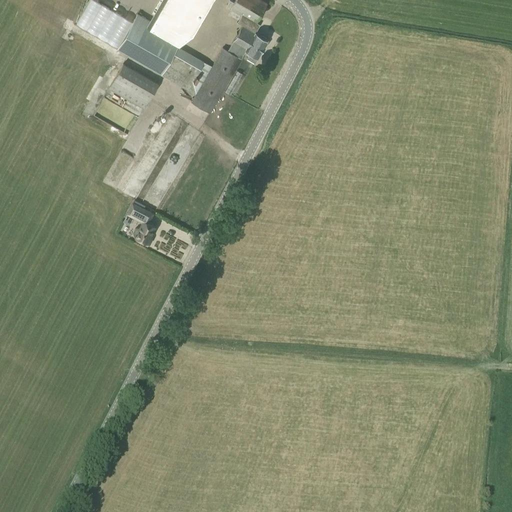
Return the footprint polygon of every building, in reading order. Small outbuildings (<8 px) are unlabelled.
[(163,0),(148,26),(177,43),(192,34),(211,0),(163,0)] [(222,47),(210,68),(195,95),(191,102),(210,113),(241,59),(240,59),(245,50),(249,52),(246,58),(255,63),(258,57),(268,40),(256,33),(260,24),(256,23),(267,4),(260,0),(234,0),(233,2),(230,0),(229,0),(225,6),(230,9),(241,15),(236,23),(241,26),(227,51),(222,47)] [(142,32),(145,27),(133,19),(115,49),(127,56),(141,31),(142,32)] [(141,31),(127,56),(159,74),(176,44),(145,27),(142,32),(141,31)] [(210,68),(175,48),(160,75),(195,95),(210,68)] [(158,83),(153,80),(123,63),(108,89),(143,109),(158,83)] [(143,223),(139,230),(138,229),(134,230),(132,233),(133,237),(135,238),(148,246),(151,240),(149,239),(155,227),(148,223),(152,215),(133,205),(128,213),(142,221),(141,222),(143,223)]
